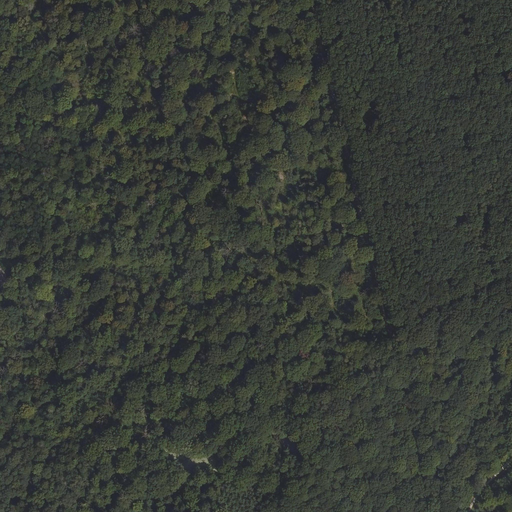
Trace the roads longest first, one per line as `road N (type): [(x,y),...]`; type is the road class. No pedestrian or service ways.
road 1 (track): [(317,0),(403,334)]
road 2 (track): [(403,334),(448,511)]
